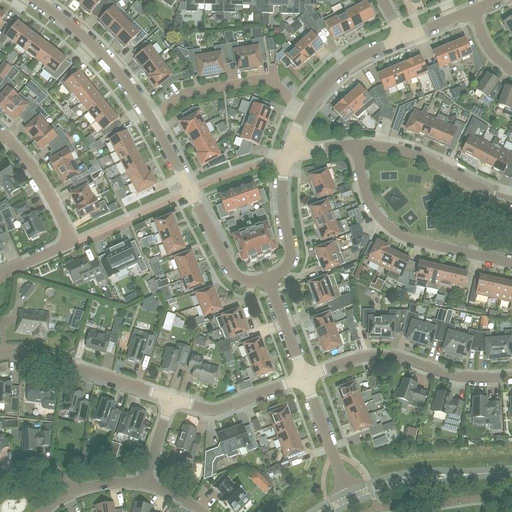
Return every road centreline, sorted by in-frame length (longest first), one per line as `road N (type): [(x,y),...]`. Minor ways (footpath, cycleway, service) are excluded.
road 1 (residential): [(357,145),(363,189),(386,226),(511,264)]
road 2 (residential): [(267,279),(240,281),(228,270),(149,118)]
road 3 (residential): [(303,378),(372,356),(446,375),(511,377)]
road 4 (residential): [(170,398),(34,354),(0,354)]
road 5 (residential): [(149,118),(182,95),(263,79),(305,113)]
road 6 (residential): [(149,118),(106,59),(33,0)]
road 7 (residential): [(357,145),(424,159),(511,199)]
road 8 (residential): [(303,378),(214,410),(170,398)]
road 9 (residential): [(267,279),(288,259),(288,156)]
road 10 (residential): [(0,133),(51,200),(64,244)]
road 11 (tertiary): [(471,474),(411,473),(347,492)]
road 12 (residential): [(305,113),(349,66),(401,38)]
road 13 (tertiary): [(352,503),(471,474)]
road 14 (residential): [(347,492),(303,378)]
